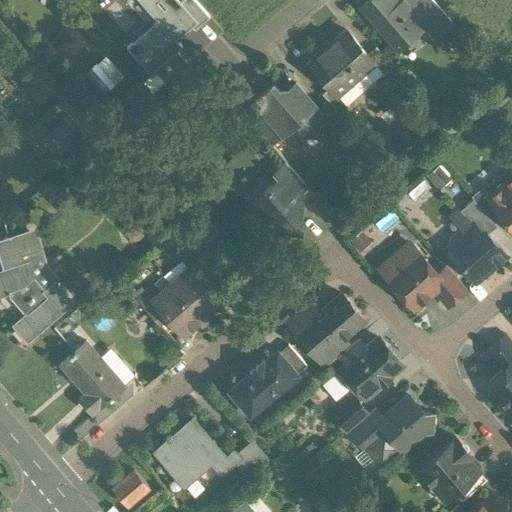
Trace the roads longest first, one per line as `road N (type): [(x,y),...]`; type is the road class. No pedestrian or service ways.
road 1 (residential): [(56,488),(339,264),(429,357)]
road 2 (residential): [(429,357),(511,458)]
